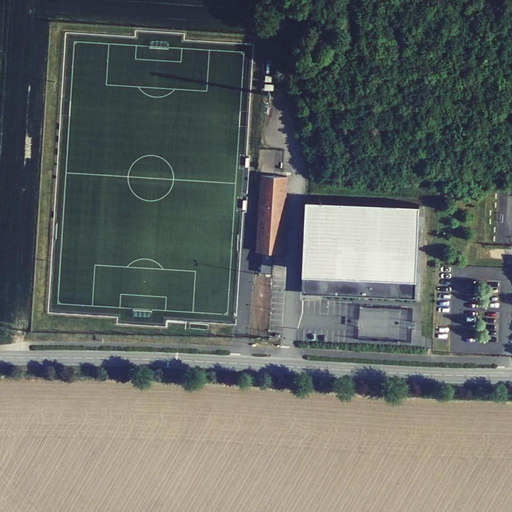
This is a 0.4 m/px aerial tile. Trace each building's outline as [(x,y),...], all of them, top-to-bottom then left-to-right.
[(302,0),(303,15),(312,16),(312,0),(302,0)] [(288,168),(259,166),(252,242),(267,243),(281,244),(288,168)] [(303,293),(415,297),(419,204),(307,200),(304,270),(303,293)] [(448,282),(448,266),(440,266),(440,282),(448,282)] [(403,335),(403,309),(370,308),(369,334),(403,335)] [(438,311),(437,337),(448,337),(449,311),(438,311)]
